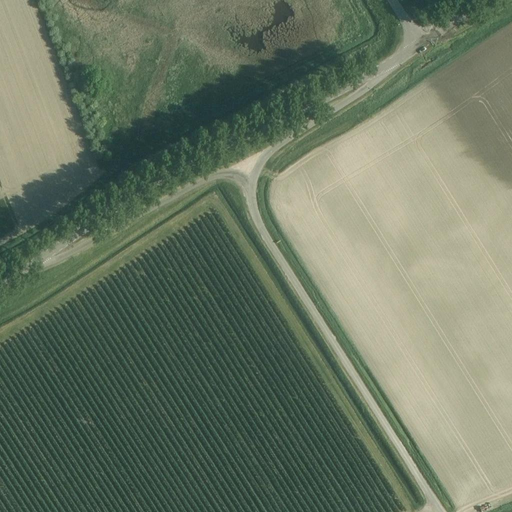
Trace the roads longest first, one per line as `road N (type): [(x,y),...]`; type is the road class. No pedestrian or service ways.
road 1 (tertiary): [(378,72),(139,194),(29,266)]
road 2 (unclassified): [(435,511),(252,216),(251,182)]
road 3 (tertiary): [(29,266),(66,257),(216,177),(251,182)]
road 4 (tertiary): [(251,182),(258,163),(378,72)]
